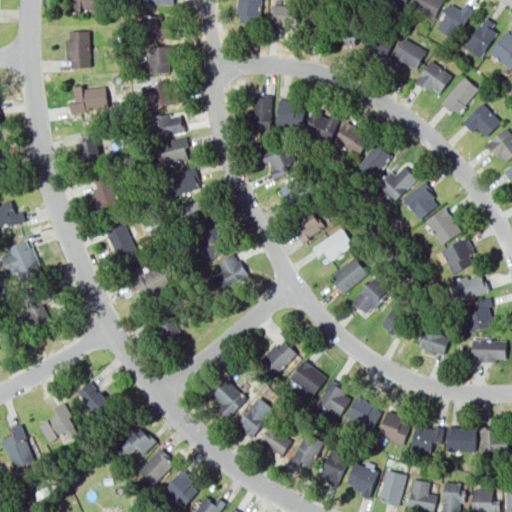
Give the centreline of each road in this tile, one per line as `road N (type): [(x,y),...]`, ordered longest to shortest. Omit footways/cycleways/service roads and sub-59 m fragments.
road 1 (residential): [(30,0),(38,130),(92,288),(183,424),(242,474),(306,511)]
road 2 (residential): [(511,390),(450,390),(380,364),(341,337),(297,286),(247,197),(224,134),(210,0)]
road 3 (residential): [(111,322),(0,392),(30,51)]
road 4 (residential): [(212,65),(286,66),(367,90),(447,153),(511,252)]
road 5 (residential): [(159,394),(297,286)]
